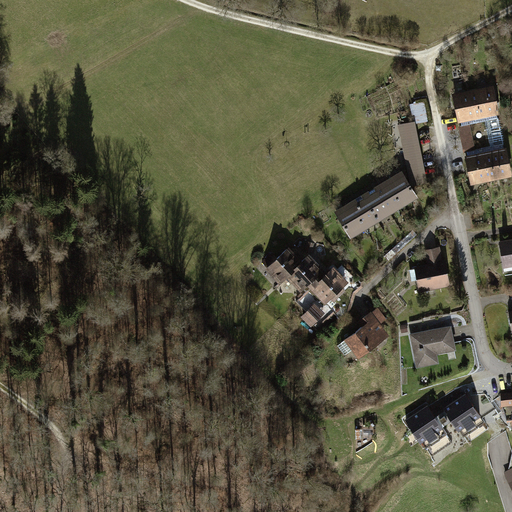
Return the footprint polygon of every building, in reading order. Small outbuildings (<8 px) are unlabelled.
[(496,88),(454,97),(460,126),(502,117),(496,88)] [(415,126),(399,129),(412,186),(429,182),(416,126),(428,124),(423,104),(411,106),(415,126)] [(472,126),(460,128),(465,155),(477,153),(472,126)] [(511,164),(509,150),(467,158),(472,188),(511,180),(511,164)] [(404,172),(335,212),(352,241),(421,201),(404,172)] [(291,244),(262,271),(279,290),(289,281),(301,294),(308,290),(328,310),(352,287),(333,266),(328,270),(311,252),(304,258),(291,244)] [(511,244),(501,246),(505,272),(511,270),(511,244)] [(431,266),(416,269),(421,296),(452,290),(444,250),(429,253),(431,266)] [(326,318),(315,307),(305,318),(315,329),(326,318)] [(367,324),(343,341),(357,361),(389,338),(380,326),(387,321),(377,307),(362,317),(367,324)] [(408,327),(400,328),(402,336),(409,335),(408,327)] [(454,328),(410,336),(417,371),(440,367),(439,358),(459,355),(454,328)] [(466,390),(444,405),(459,426),(481,411),(466,390)] [(511,396),(502,397),(503,411),(511,409),(511,396)] [(429,404),(406,421),(421,441),(444,424),(429,404)]
